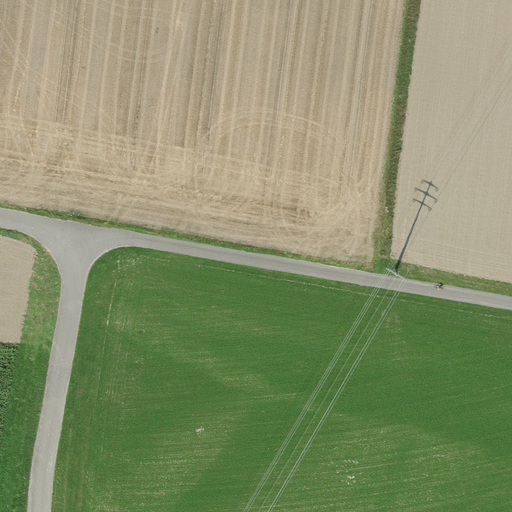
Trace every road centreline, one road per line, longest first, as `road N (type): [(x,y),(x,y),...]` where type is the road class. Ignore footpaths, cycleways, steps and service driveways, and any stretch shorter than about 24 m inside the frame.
road 1 (unclassified): [(511,302),(84,228)]
road 2 (unclassified): [(42,511),(84,228)]
